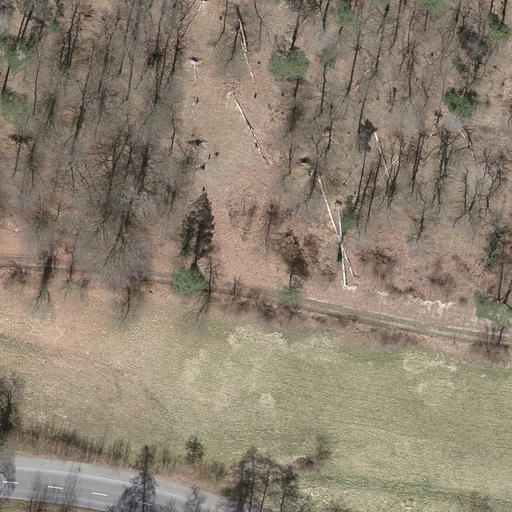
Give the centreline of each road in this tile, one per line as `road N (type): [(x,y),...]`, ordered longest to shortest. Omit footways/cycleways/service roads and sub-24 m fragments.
road 1 (track): [(0,258),(61,261),(511,339)]
road 2 (tertiary): [(164,511),(0,484)]
